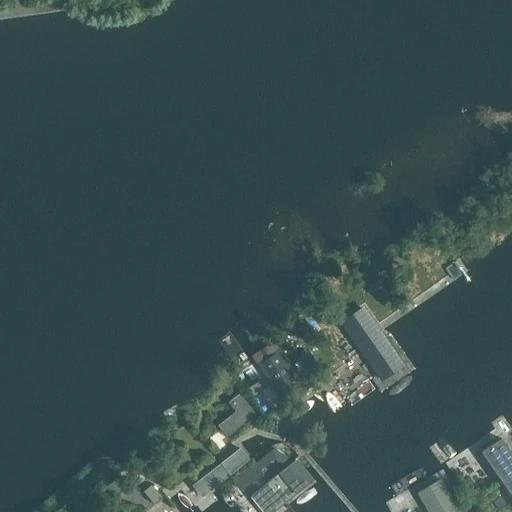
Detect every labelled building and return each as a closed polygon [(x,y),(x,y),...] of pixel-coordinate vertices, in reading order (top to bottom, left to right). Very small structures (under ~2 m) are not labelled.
[(410,372),(361,309),(332,332),(381,395),(410,372)] [(283,364),(267,344),(250,356),(266,377),(283,364)] [(215,427),(225,440),(249,420),(239,408),(215,427)] [(236,445),(183,489),(202,511),(203,511),(256,469),(236,445)] [(485,463),(511,502),(511,451),(509,447),(485,463)] [(299,463),(246,503),(253,511),(285,511),(317,488),(299,463)] [(414,503),(420,511),(456,511),(439,486),(414,503)]
